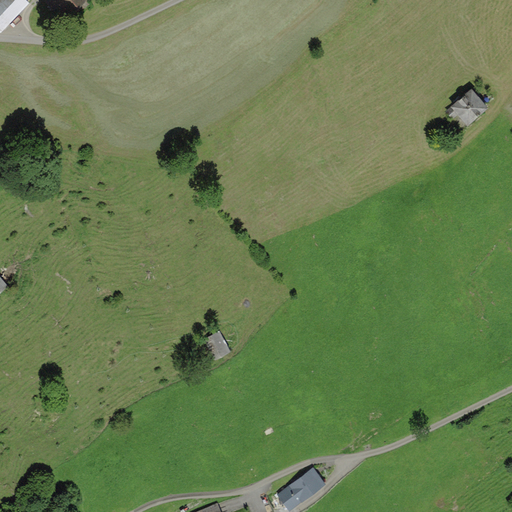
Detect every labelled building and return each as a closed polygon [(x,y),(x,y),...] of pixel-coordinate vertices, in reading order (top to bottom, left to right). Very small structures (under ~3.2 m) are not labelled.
[(0,0),(0,27),(4,31),(33,3),(29,0),(0,0)] [(48,0),(64,16),(80,0),(48,0)] [(494,109),(474,89),(453,110),(473,130),(494,109)] [(14,288),(0,273),(0,297),(2,300),(14,288)] [(225,330),(207,339),(220,364),(238,355),(225,330)] [(316,468),(277,494),(289,511),(328,486),(316,468)] [(227,511),(222,501),(197,511),(227,511)]
